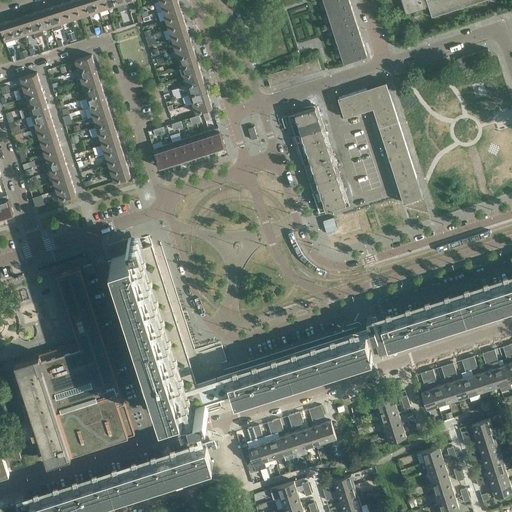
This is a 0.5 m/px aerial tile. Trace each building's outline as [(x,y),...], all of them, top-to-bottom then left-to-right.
[(80,16),(74,0),(71,0),(65,2),(71,19),(80,16)] [(89,13),(84,0),(74,0),(80,16),(89,13)] [(98,10),(95,0),(84,0),(89,13),(98,10)] [(108,7),(105,0),(95,0),(98,10),(108,7)] [(180,4),(178,0),(161,0),(160,0),(163,10),(180,4)] [(351,4),(349,0),(323,0),(328,12),(351,4)] [(425,6),(428,5),(432,16),(482,0),(402,0),(406,13),(425,7),(425,6)] [(71,19),(65,2),(56,5),(61,22),(71,19)] [(183,14),(180,4),(163,10),(166,19),(183,14)] [(359,29),(351,4),(328,12),(336,37),(359,29)] [(61,22),(56,5),(47,8),(52,25),(61,22)] [(52,25),(47,8),(37,11),(43,28),(52,25)] [(43,28),(37,11),(28,14),(33,31),(43,28)] [(33,31),(28,14),(19,17),(24,34),(33,31)] [(186,23),(183,14),(166,19),(169,28),(186,23)] [(24,34),(19,17),(9,20),(15,37),(24,34)] [(15,37),(9,20),(0,23),(5,40),(15,37)] [(189,32),(186,23),(169,28),(172,38),(189,32)] [(367,55),(359,29),(336,37),(344,62),(367,55)] [(192,41),(189,32),(172,38),(175,47),(192,41)] [(195,51),(192,41),(175,47),(178,56),(195,51)] [(491,58),(488,48),(479,51),(482,61),(491,58)] [(198,60),(195,51),(178,56),(181,65),(198,60)] [(95,64),(92,54),(75,59),(78,69),(95,64)] [(473,64),(470,54),(457,58),(460,68),(473,64)] [(322,70),(318,58),(313,60),(316,71),(322,70)] [(201,69),(198,60),(181,65),(184,75),(201,69)] [(316,71),(313,60),(308,61),(311,73),(316,71)] [(311,73),(308,61),(303,63),(306,74),(311,73)] [(306,74),(303,63),(297,65),(301,76),(306,74)] [(98,73),(95,64),(78,69),(81,78),(98,73)] [(301,76),(297,65),(292,66),(296,78),(301,76)] [(296,78),(292,66),(287,68),(291,79),(296,78)] [(291,79),(287,68),(282,70),(286,81),(291,79)] [(204,79),(201,69),(184,75),(187,84),(204,79)] [(286,81),(282,70),(277,71),(281,83),(286,81)] [(281,83),(277,71),(272,73),(276,84),(281,83)] [(40,81),(37,72),(20,77),(23,87),(40,81)] [(101,82),(98,73),(81,78),(84,88),(101,82)] [(276,84),(272,73),(267,74),(271,86),(276,84)] [(207,88),(204,79),(187,84),(190,93),(207,88)] [(43,91),(40,81),(23,87),(26,96),(43,91)] [(393,101),(386,81),(357,90),(364,110),(373,107),(393,101)] [(104,92),(101,82),(84,88),(87,97),(104,92)] [(210,97),(207,88),(190,93),(193,103),(210,97)] [(364,110),(357,90),(348,93),(354,113),(364,110)] [(46,100),(43,91),(26,96),(29,105),(46,100)] [(107,101),(104,92),(87,97),(90,106),(107,101)] [(354,113),(348,93),(338,96),(344,116),(354,113)] [(213,107),(210,97),(193,103),(196,112),(213,107)] [(49,109),(46,100),(29,105),(32,115),(49,109)] [(110,110),(107,101),(90,106),(93,115),(110,110)] [(403,134),(393,101),(373,107),(384,140),(403,134)] [(349,202),(321,116),(318,106),(289,115),(283,117),(286,127),(292,125),(320,211),(349,202)] [(52,118),(49,109),(32,115),(35,124),(52,118)] [(113,119),(110,110),(93,115),(96,125),(113,119)] [(55,128),(52,118),(35,124),(38,133),(55,128)] [(116,129),(113,119),(96,125),(99,134),(116,129)] [(258,137),(254,126),(248,128),(252,139),(258,137)] [(225,146),(220,130),(219,127),(209,130),(215,149),(215,150),(220,149),(219,148),(225,146)] [(58,137),(55,128),(38,133),(41,142),(58,137)] [(119,138),(116,129),(99,134),(102,143),(119,138)] [(215,149),(209,130),(200,133),(206,152),(206,153),(211,152),(210,151),(215,149)] [(206,152),(200,133),(191,136),(197,155),(197,156),(201,155),(201,154),(206,152)] [(407,145),(403,134),(384,140),(387,151),(407,145)] [(197,155),(191,136),(181,139),(188,158),(188,159),(192,158),(192,156),(197,155)] [(61,146),(58,137),(41,142),(44,152),(61,146)] [(122,147),(119,138),(102,143),(105,153),(122,147)] [(188,158),(181,139),(172,142),(178,161),(179,162),(183,161),(183,159),(188,158)] [(178,161),(172,142),(163,144),(169,164),(170,165),(174,163),(174,162),(178,161)] [(169,164),(163,144),(154,147),(155,151),(160,167),(161,168),(165,166),(165,165),(169,164)] [(410,156),(407,145),(387,151),(391,162),(410,156)] [(64,156),(61,146),(44,152),(47,161),(64,156)] [(125,157),(122,147),(105,153),(108,162),(125,157)] [(67,165),(64,156),(47,161),(50,170),(67,165)] [(414,167),(410,156),(391,162),(394,173),(414,167)] [(128,166),(125,157),(108,162),(111,172),(128,166)] [(70,174),(67,165),(50,170),(53,180),(70,174)] [(131,176),(128,166),(111,172),(114,181),(131,176)] [(417,176),(414,167),(394,173),(398,183),(409,179),(417,176)] [(73,184),(70,174),(53,180),(56,189),(73,184)] [(398,183),(401,192),(420,186),(418,181),(411,183),(409,179),(398,183)] [(76,193),(73,184),(56,189),(60,199),(76,193)] [(423,196),(420,186),(401,192),(404,202),(423,196)] [(37,205),(46,202),(43,193),(34,195),(37,205)] [(14,214),(9,198),(8,198),(7,194),(0,196),(0,205),(4,217),(4,218),(8,216),(8,215),(14,214)] [(337,217),(325,221),(329,232),(340,228),(337,217)] [(137,243),(136,239),(132,240),(131,237),(128,238),(131,247),(134,247),(133,244),(137,243)] [(186,352),(152,245),(146,246),(112,257),(162,414),(180,408),(184,420),(193,417),(197,416),(208,412),(205,403),(216,400),(214,391),(202,395),(200,386),(195,387),(195,385),(193,381),(189,369),(184,353),(186,352)] [(95,271),(93,263),(83,266),(86,274),(95,271)] [(135,433),(107,347),(81,266),(57,274),(78,340),(16,361),(48,462),(135,433)] [(511,303),(511,270),(372,315),(373,316),(377,329),(380,328),(377,318),(387,314),(389,320),(382,323),(383,327),(388,342),(388,344),(511,303)] [(388,342),(383,327),(380,328),(377,329),(373,316),(367,318),(369,325),(370,329),(373,337),(379,356),(388,353),(385,343),(388,342)] [(358,339),(356,333),(367,330),(370,329),(369,325),(366,326),(215,375),(193,381),(195,385),(216,378),(234,372),(236,378),(229,381),(232,391),(235,402),(371,358),(373,358),(370,351),(366,337),(358,339)] [(511,355),(511,352),(509,344),(503,346),(507,357),(511,355)] [(498,360),(495,348),(489,350),(492,362),(498,360)] [(492,362),(489,350),(483,352),(486,364),(492,362)] [(478,366),(474,355),(468,357),(472,368),(478,366)] [(472,368),(468,357),(462,359),(466,370),(472,368)] [(457,373),(453,362),(447,364),(451,375),(457,373)] [(451,375),(447,364),(441,366),(445,377),(451,375)] [(510,382),(504,364),(494,368),(500,385),(510,382)] [(437,380),(433,368),(427,370),(431,382),(437,380)] [(500,385),(494,368),(484,371),(489,388),(500,385)] [(431,382),(427,370),(421,372),(425,384),(431,382)] [(489,388),(484,371),(473,374),(479,392),(489,388)] [(479,392),(473,374),(463,377),(469,395),(479,392)] [(469,395),(463,377),(453,381),(458,398),(469,395)] [(458,398),(453,381),(443,384),(448,401),(458,398)] [(448,401),(443,384),(432,387),(438,405),(448,401)] [(438,405),(432,387),(422,391),(427,408),(438,405)] [(397,404),(393,394),(376,399),(379,410),(397,404)] [(325,416),(321,404),(315,406),(319,417),(325,416)] [(400,415),(397,404),(379,410),(382,420),(400,415)] [(319,417),(315,406),(309,408),(313,419),(319,417)] [(304,422),(300,411),(294,413),(298,424),(304,422)] [(183,423),(180,412),(163,417),(167,429),(183,423)] [(298,424),(294,413),(288,415),(292,426),(298,424)] [(403,425),(400,415),(382,420),(386,431),(403,425)] [(69,511),(213,466),(206,445),(199,447),(197,441),(204,439),(200,428),(197,416),(193,417),(197,429),(199,437),(18,495),(18,496),(24,494),(25,497),(36,493),(38,499),(30,502),(33,511),(69,511)] [(284,429),(280,417),(274,419),(278,431),(284,429)] [(493,428),(490,418),(472,423),(476,434),(493,428)] [(278,431),(274,419),(268,421),(271,433),(278,431)] [(337,437),(331,420),(320,423),(326,441),(337,437)] [(326,441),(320,423),(310,426),(316,444),(326,441)] [(263,435),(259,424),(253,426),(257,437),(263,435)] [(407,436),(403,425),(386,431),(389,441),(407,436)] [(257,437),(253,426),(247,428),(251,439),(257,437)] [(316,444),(310,426),(300,430),(306,447),(316,444)] [(496,439),(493,428),(476,434),(479,444),(496,439)] [(306,447),(300,430),(290,433),(295,450),(306,447)] [(295,450),(290,433),(279,436),(285,454),(295,450)] [(285,454),(279,436),(269,440),(275,457),(285,454)] [(500,449),(496,439),(479,444),(482,454),(500,449)] [(275,457),(269,440),(259,443),(264,460),(275,457)] [(264,460),(259,443),(248,446),(254,464),(264,460)] [(443,456),(439,445),(422,451),(425,461),(443,456)] [(503,459),(500,449),(482,454),(486,465),(503,459)] [(0,476),(9,474),(4,456),(2,451),(0,451),(0,476)] [(446,466),(443,456),(425,461),(429,472),(446,466)] [(506,469),(503,459),(486,465),(489,475),(506,469)] [(449,476),(446,466),(429,472),(432,482),(449,476)] [(510,480),(506,469),(489,475),(492,485),(510,480)] [(355,484),(351,473),(334,479),(337,490),(355,484)] [(453,487),(449,476),(432,482),(435,492),(453,487)] [(298,491),(294,480),(277,486),(280,497),(298,491)] [(511,490),(511,487),(510,480),(492,485),(496,496),(511,490)] [(358,494),(355,484),(337,490),(341,500),(358,494)] [(456,497),(453,487),(435,492),(439,503),(456,497)] [(301,501),(298,491),(280,497),(284,507),(301,501)] [(489,498),(487,492),(481,494),(483,500),(489,498)] [(361,505),(358,494),(341,500),(344,510),(361,505)] [(445,511),(459,508),(456,497),(439,503),(441,511),(445,511)] [(303,511),(304,511),(301,501),(284,507),(285,511),(303,511)]
